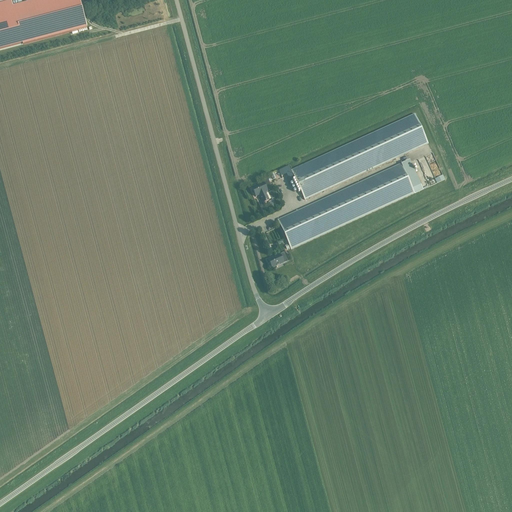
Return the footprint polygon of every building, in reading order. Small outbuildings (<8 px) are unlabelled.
[(0,51),(113,21),(107,0),(42,0),(13,8),(12,2),(12,1),(0,4),(0,51)] [(415,114),(291,171),(305,200),(428,144),(415,114)] [(401,164),(277,220),(287,240),(288,244),(291,250),(415,193),(415,194),(424,190),(411,163),(403,167),(401,164)] [(281,178),(288,174),(285,169),(278,172),(281,178)] [(252,189),(256,197),(260,195),(261,197),(260,197),(263,203),(269,201),(265,192),(267,191),(266,189),(271,187),(268,178),(259,182),(260,185),(252,189)] [(268,260),(272,268),(284,263),(282,258),(285,257),(284,253),(268,260)]
